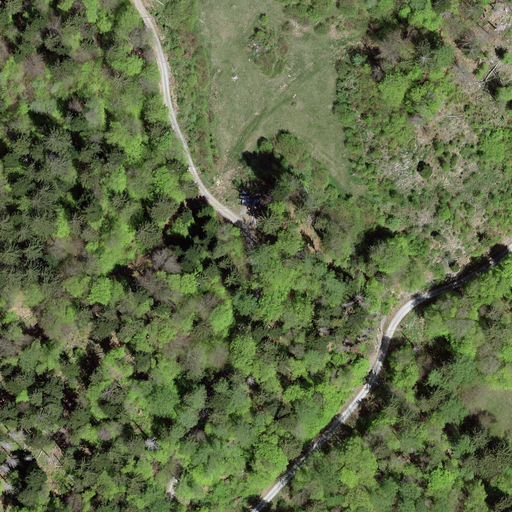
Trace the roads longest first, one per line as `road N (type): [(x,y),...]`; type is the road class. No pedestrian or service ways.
road 1 (track): [(138,0),(198,185),(251,241),(254,313),(184,445),(167,511)]
road 2 (track): [(259,511),(332,435),(373,377),(402,312),(500,266),(511,252)]
